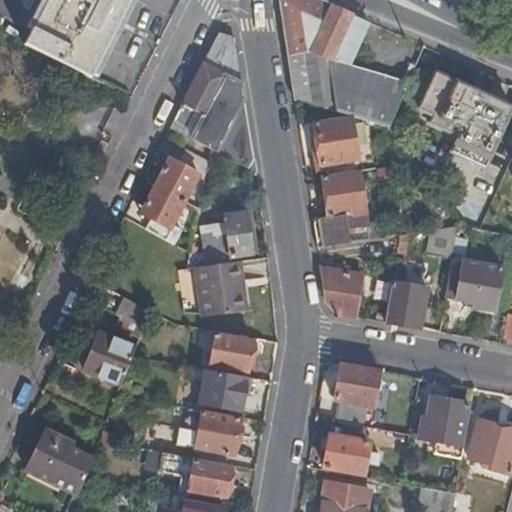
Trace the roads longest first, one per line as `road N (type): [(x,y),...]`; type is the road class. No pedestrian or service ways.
road 1 (unclassified): [(194,11),(0,420)]
road 2 (residential): [(308,335),(254,15)]
road 3 (residential): [(308,335),(511,375)]
road 4 (residential): [(277,511),(308,335)]
road 5 (primary): [(362,0),(511,55)]
